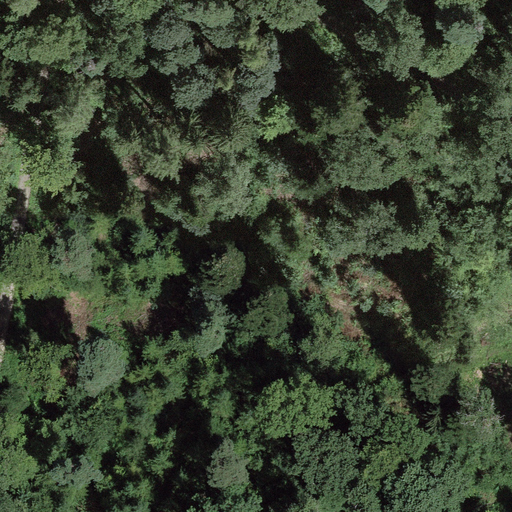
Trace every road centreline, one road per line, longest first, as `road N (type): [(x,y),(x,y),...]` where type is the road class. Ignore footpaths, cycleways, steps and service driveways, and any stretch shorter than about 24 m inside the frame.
road 1 (track): [(0,327),(53,0)]
road 2 (track): [(511,117),(300,0)]
